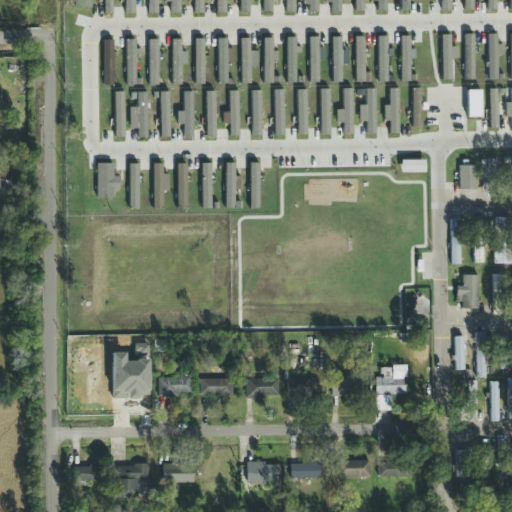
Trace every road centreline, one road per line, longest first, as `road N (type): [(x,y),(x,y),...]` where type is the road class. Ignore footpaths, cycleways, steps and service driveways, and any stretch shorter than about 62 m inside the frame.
road 1 (residential): [(51,56),(53,511)]
road 2 (residential): [(53,435),(418,431)]
road 3 (residential): [(446,431),(438,152)]
